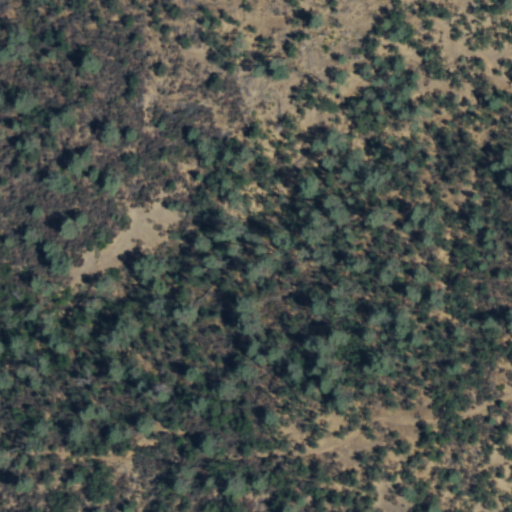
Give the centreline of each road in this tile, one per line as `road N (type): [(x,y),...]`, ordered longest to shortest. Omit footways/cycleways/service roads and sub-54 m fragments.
road 1 (track): [(0,452),(113,457),(162,425),(221,455),(309,452),(376,417),(424,418),(511,390)]
road 2 (track): [(416,0),(458,43),(484,56),(511,91)]
